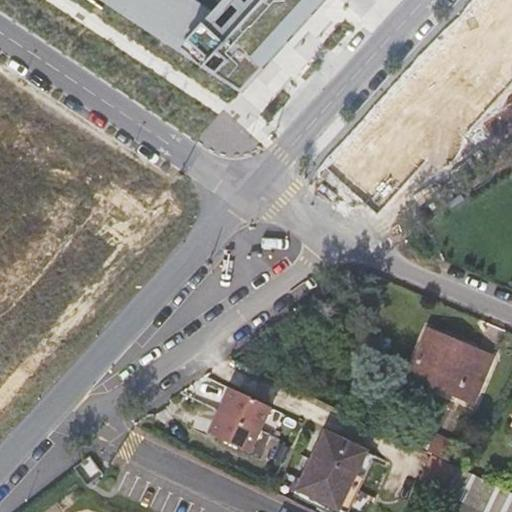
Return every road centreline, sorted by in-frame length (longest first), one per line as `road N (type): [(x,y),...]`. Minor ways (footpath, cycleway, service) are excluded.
road 1 (residential): [(259,189),(0,485)]
road 2 (unclassified): [(0,28),(207,164),(259,189)]
road 3 (residential): [(259,189),(372,252),(511,311)]
road 4 (residential): [(420,0),(259,189)]
